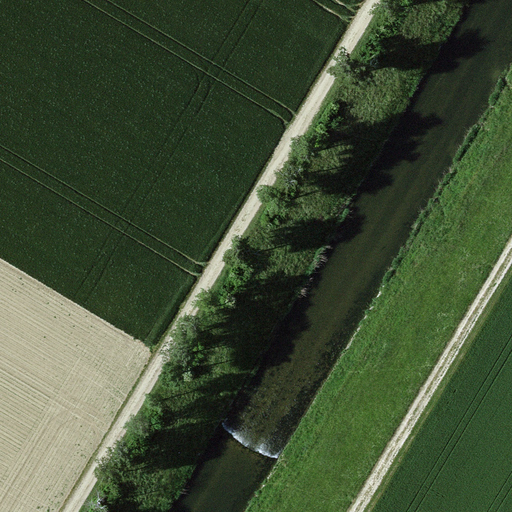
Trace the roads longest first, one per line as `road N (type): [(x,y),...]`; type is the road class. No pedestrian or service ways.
road 1 (track): [(75,511),(384,0)]
road 2 (track): [(359,511),(511,256)]
